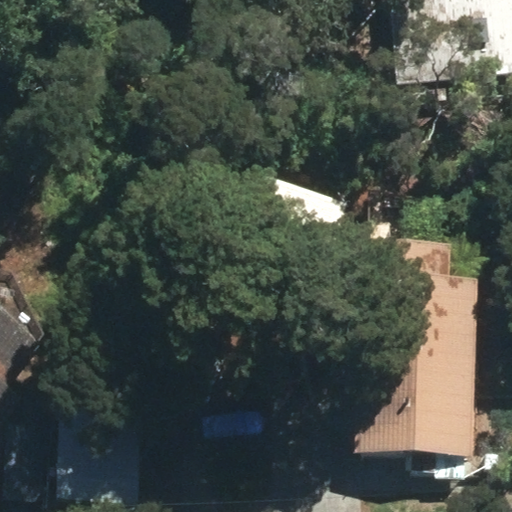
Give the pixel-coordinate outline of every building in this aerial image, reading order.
[(511,0),(389,0),(386,4),(394,98),(511,87),(511,0)] [(243,277),(323,300),(344,227),(264,204),(243,277)] [(356,478),(472,479),(475,310),(449,310),(450,277),(358,276),(356,478)] [(0,458),(1,447),(20,419),(8,412),(35,369),(0,345),(0,458)] [(481,347),(481,398),(507,398),(508,348),(481,347)] [(59,421),(57,511),(138,511),(137,423),(59,421)]
